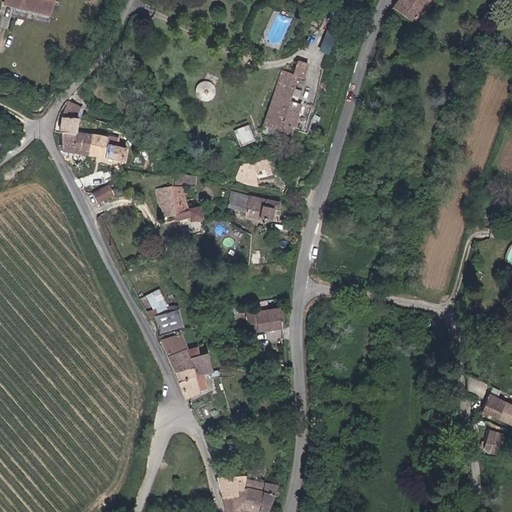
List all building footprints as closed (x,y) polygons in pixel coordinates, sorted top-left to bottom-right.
[(55,0),(4,0),(4,3),(53,14),(55,0)] [(402,0),(397,9),(417,21),(432,0),(402,0)] [(299,45),(303,49),(318,36),(314,32),(299,45)] [(325,53),(329,40),(321,38),(317,50),(325,53)] [(289,100),(297,75),(302,77),(307,61),(295,57),(290,72),(280,68),(262,124),(288,132),(297,103),(289,100)] [(198,98),(216,98),(216,82),(198,82),(198,98)] [(63,116),(60,132),(61,132),(75,133),(75,132),(77,118),(80,118),(84,107),(69,101),(63,116)] [(254,140),(249,125),(234,130),(239,145),(254,140)] [(62,149),(96,155),(99,135),(75,132),(75,133),(61,132),(62,149)] [(99,135),(96,155),(104,156),(124,160),(126,147),(107,144),(108,135),(99,135)] [(228,177),(258,184),(256,172),(266,169),(267,175),(276,172),(270,156),(255,161),(240,164),(237,172),(230,171),(228,177)] [(196,186),(199,176),(184,174),(173,180),(174,185),(157,188),(163,219),(177,216),(178,218),(190,214),(192,221),(204,219),(201,206),(189,208),(185,187),(196,186)] [(99,200),(114,192),(110,184),(95,191),(99,200)] [(233,205),(250,208),(252,194),(235,191),(233,205)] [(276,206),(281,207),(282,200),(252,194),(250,208),(249,214),(274,219),(276,206)] [(256,252),(256,262),(267,263),(268,253),(256,252)] [(146,293),(153,310),(166,305),(159,288),(146,293)] [(285,325),(282,306),(249,312),(252,331),(285,325)] [(162,333),(182,326),(178,311),(156,317),(162,333)] [(182,333),(162,340),(168,354),(187,348),(182,333)] [(191,368),(194,376),(210,370),(204,352),(198,354),(196,346),(187,348),(191,368)] [(191,368),(187,348),(168,354),(166,355),(174,373),(191,368)] [(194,376),(191,368),(174,373),(185,398),(199,392),(194,376)] [(511,403),(489,394),(484,409),(511,420),(511,403)] [(505,432),(492,428),(488,439),(502,444),(505,432)] [(227,511),(240,511),(240,508),(243,508),(247,488),(243,488),(246,475),(218,476),(227,511)] [(269,511),(271,507),(278,486),(254,478),(244,509),(252,511),(269,511)]
